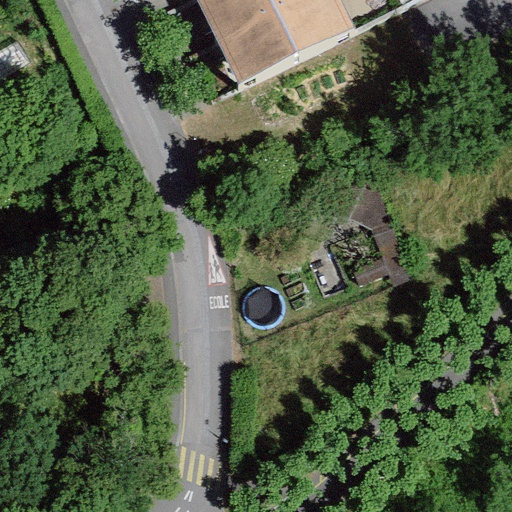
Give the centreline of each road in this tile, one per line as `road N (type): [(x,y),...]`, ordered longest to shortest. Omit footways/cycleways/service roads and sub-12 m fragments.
road 1 (residential): [(176,511),(199,470),(205,348),(198,242),(70,0)]
road 2 (unclassified): [(309,511),(511,327)]
